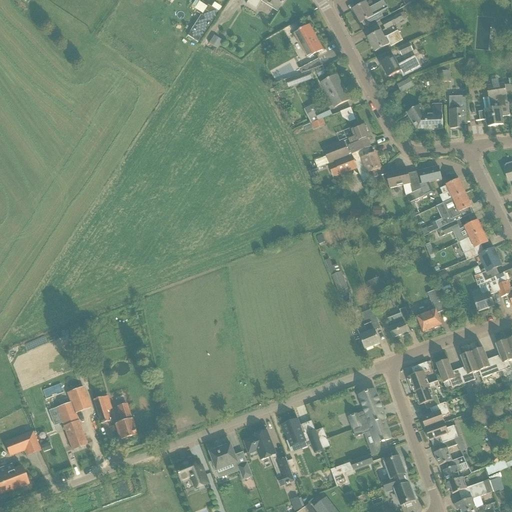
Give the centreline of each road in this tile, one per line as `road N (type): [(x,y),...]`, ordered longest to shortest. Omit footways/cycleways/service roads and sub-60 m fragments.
road 1 (residential): [(66,486),(387,363)]
road 2 (residential): [(466,146),(403,144),(323,6)]
road 3 (residential): [(436,510),(387,363)]
road 4 (residential): [(387,363),(511,319)]
